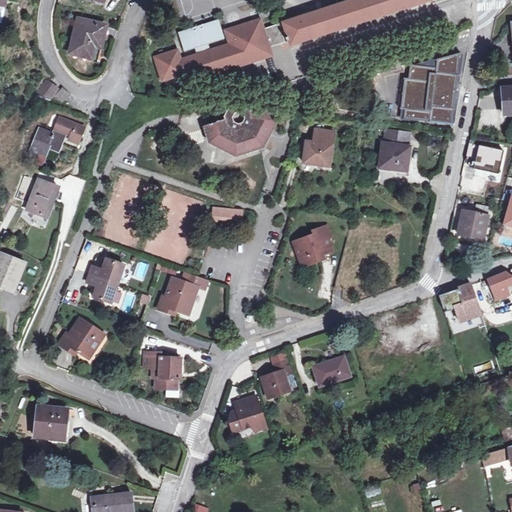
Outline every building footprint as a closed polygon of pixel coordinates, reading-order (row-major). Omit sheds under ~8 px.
[(184,61),(181,52),(159,59),(167,82),(184,77),(186,85),(274,57),(271,48),(290,42),(292,46),(434,0),(338,0),(340,6),(326,10),(265,29),(262,21),(228,31),(233,45),(184,61)] [(99,36),(105,37),(107,27),(79,20),(71,53),(94,58),(97,46),(99,36)] [(227,39),(221,21),(181,33),(187,52),(227,39)] [(283,80),(299,75),(292,52),(275,57),(283,80)] [(453,125),(461,54),(439,60),(438,69),(412,66),(410,80),(406,79),(403,110),(407,110),(406,119),(453,125)] [(85,73),(87,66),(78,63),(75,70),(85,73)] [(49,80),(41,89),(52,97),(59,88),(49,80)] [(63,102),(70,95),(64,89),(57,96),(63,102)] [(224,116),(226,119),(227,119),(228,122),(234,119),(233,117),(235,113),(240,112),(244,113),(245,118),(253,115),(251,111),(252,110),(251,107),(239,103),(230,106),(224,116)] [(253,115),(245,118),(243,122),(238,123),(235,121),(234,119),(228,122),(227,119),(226,119),(218,122),(219,123),(214,125),(213,123),(204,126),(207,134),(208,134),(216,131),(218,135),(223,138),(220,143),(236,151),(260,143),(269,127),(265,124),(268,118),(266,114),(273,112),(275,111),(272,104),(264,107),(264,108),(259,110),(259,108),(252,110),(251,111),(253,115)] [(216,131),(208,134),(211,141),(219,146),(218,148),(228,153),(229,151),(235,156),(245,152),(245,154),(255,150),(255,149),(263,146),(267,138),(269,139),(274,129),(272,128),(276,120),(274,114),(273,112),(266,114),(268,118),(265,124),(269,127),(260,143),(236,151),(220,143),(223,138),(218,135),(216,131)] [(40,154),(47,157),(51,148),(60,151),(67,134),(71,136),(70,140),(79,144),(85,128),(59,118),(54,128),(56,129),(53,134),(40,129),(31,151),(40,154)] [(384,169),(409,173),(414,132),(389,129),(384,169)] [(316,131),(314,144),(307,143),(305,164),(331,167),(334,133),(316,131)] [(465,159),(475,161),(473,168),(498,173),(503,150),(478,144),(479,140),(472,139),(469,139),(465,159)] [(73,158),(76,149),(67,146),(64,154),(73,158)] [(43,167),(47,157),(40,154),(36,164),(43,167)] [(25,193),(33,196),(39,181),(31,178),(25,193)] [(39,181),(33,196),(28,210),(48,217),(59,187),(40,179),(39,181)] [(476,216),(465,213),(460,235),(471,238),(469,247),(472,251),(478,252),(481,250),(483,240),(491,208),(479,206),(476,216)] [(218,218),(218,222),(230,223),(230,210),(212,209),(211,218),(218,218)] [(325,259),(335,255),(330,242),(334,241),(330,229),(315,234),(316,238),(295,245),(300,261),(307,264),(310,263),(311,266),(314,267),(323,264),(321,259),(325,258),(325,259)] [(2,256),(0,259),(0,284),(14,290),(24,265),(2,256)] [(91,296),(109,302),(121,263),(103,258),(99,269),(89,265),(84,282),(94,285),(91,296)] [(497,301),(510,296),(507,286),(511,284),(511,275),(508,273),(489,281),(497,301)] [(207,283),(184,277),(183,283),(191,285),(191,287),(197,289),(205,291),(207,283)] [(172,283),(167,302),(163,301),(160,315),(178,319),(179,315),(190,317),(197,289),(191,287),(172,283)] [(483,315),(473,285),(467,287),(468,292),(461,294),(459,290),(452,292),(463,321),(483,315)] [(196,304),(202,306),(207,294),(201,292),(196,304)] [(143,295),(140,304),(149,306),(151,298),(143,295)] [(78,319),(68,335),(65,333),(59,345),(72,353),(75,348),(85,354),(91,344),(95,347),(103,333),(78,319)] [(152,367),(152,370),(155,370),(155,375),(155,388),(177,388),(177,377),(177,371),(180,371),(180,356),(160,355),(160,351),(144,351),(144,366),(152,367)] [(352,379),(345,358),(313,369),(320,389),(352,379)] [(290,391),(285,377),(292,374),(295,373),(291,360),(275,366),(277,374),(262,379),(268,396),(279,393),(280,395),(290,392),(290,391)] [(489,362),(471,367),(474,375),(491,370),(489,362)] [(292,374),(285,377),(290,391),(297,388),(292,374)] [(242,425),(244,430),(254,427),(255,431),(266,428),(256,397),(238,403),(240,411),(232,414),(231,421),(233,428),(242,425)] [(68,413),(40,408),(35,437),(64,442),(68,413)] [(511,427),(502,431),(506,442),(511,439),(511,427)] [(493,455),(495,465),(511,460),(511,456),(510,449),(493,455)] [(495,465),(493,455),(484,458),(486,467),(495,465)] [(366,498),(381,493),(377,482),(362,487),(366,498)] [(142,511),(140,500),(139,495),(100,501),(101,511),(142,511)]
